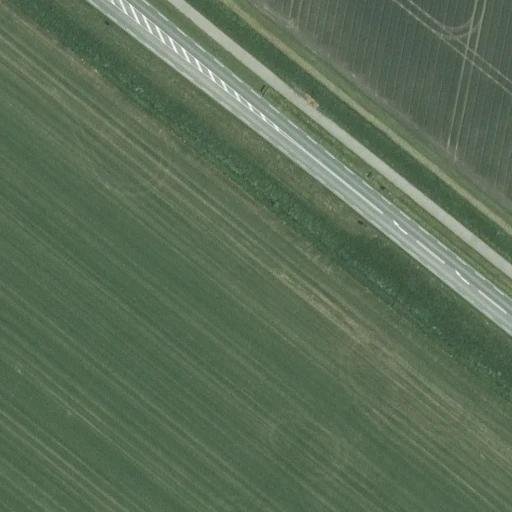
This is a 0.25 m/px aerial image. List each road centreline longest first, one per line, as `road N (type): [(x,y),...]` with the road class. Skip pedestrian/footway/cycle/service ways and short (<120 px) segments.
road 1 (primary): [(96,0),(287,148),(365,195)]
road 2 (primary): [(365,195),(127,0)]
road 3 (primary): [(511,315),(365,195)]
